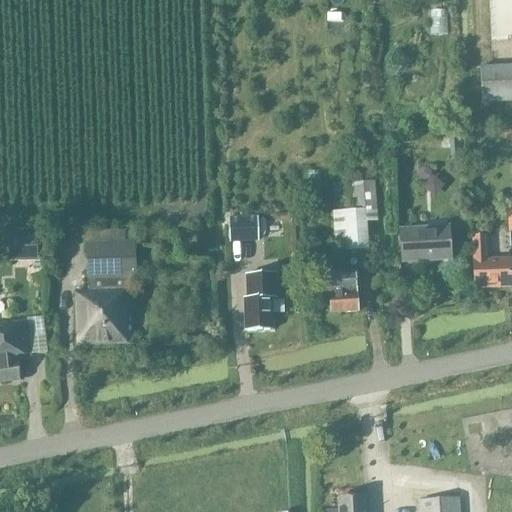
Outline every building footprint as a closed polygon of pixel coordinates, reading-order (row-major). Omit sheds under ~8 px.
[(511,66),(481,68),(482,103),(511,101),(511,66)] [(308,172),(309,214),(323,213),(321,171),(308,172)] [(366,181),(347,182),(348,202),(367,201),(366,181)] [(366,210),(334,212),(336,252),(369,250),(366,210)] [(231,239),(258,238),(257,217),(230,219),(231,239)] [(451,259),(448,227),(400,231),(402,263),(451,259)] [(473,236),(475,288),(511,287),(510,258),(488,259),(487,235),(473,236)] [(36,236),(10,236),(10,261),(36,261),(36,236)] [(88,292),(73,292),(75,349),(133,347),(131,279),(137,279),(135,242),(134,242),(87,243),(88,292)] [(244,299),(245,331),(273,330),(271,299),(277,299),(276,273),(246,275),(247,299),(244,299)] [(318,275),(319,296),(331,295),(333,314),(360,313),(358,273),(318,275)] [(0,385),(20,384),(18,360),(30,359),(27,323),(0,325),(0,385)] [(339,511),(327,511),(365,511),(364,497),(338,499),(339,511)] [(458,511),(458,499),(419,501),(419,511),(458,511)]
